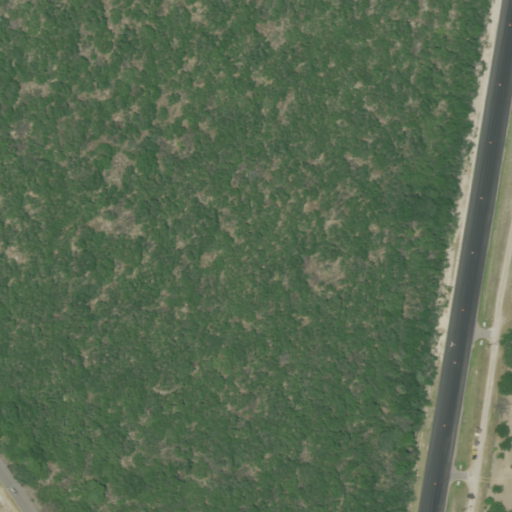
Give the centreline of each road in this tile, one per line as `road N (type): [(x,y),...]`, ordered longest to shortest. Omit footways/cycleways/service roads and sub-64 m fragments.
road 1 (residential): [(418,0),(302,511)]
road 2 (secondary): [(431,511),(511,25)]
